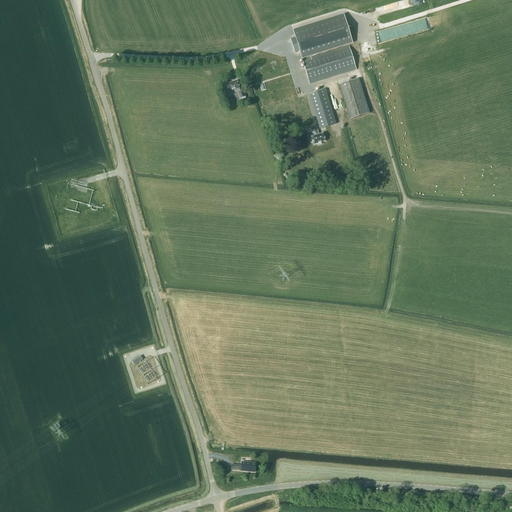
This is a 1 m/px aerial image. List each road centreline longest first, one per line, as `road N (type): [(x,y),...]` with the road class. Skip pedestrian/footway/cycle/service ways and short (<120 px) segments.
road 1 (unclassified): [(215,497),(72,0)]
road 2 (tertiary): [(511,494),(329,483),(215,497)]
